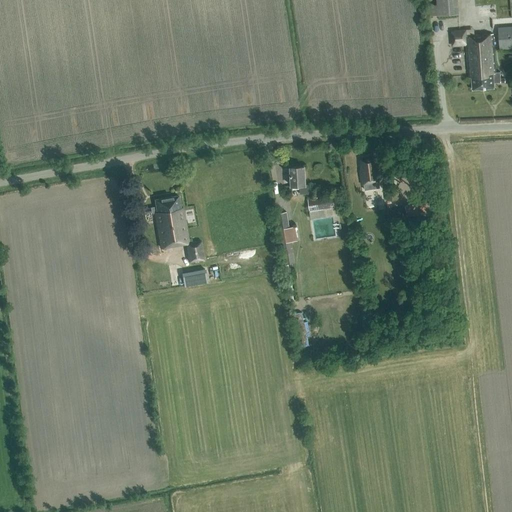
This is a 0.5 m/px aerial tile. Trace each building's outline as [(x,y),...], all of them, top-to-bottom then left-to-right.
[(437,0),(437,5),(429,6),(430,16),(459,15),(457,0),(437,0)] [(511,48),(511,27),(498,29),(500,50),(511,48)] [(466,31),(452,32),(452,47),(466,46),(468,79),(472,79),(472,92),(495,91),(495,84),(504,84),(505,80),(499,80),(498,72),(495,72),(493,35),(466,36),(466,31)] [(362,184),(382,182),(380,168),(377,169),(376,158),(362,160),(363,170),(360,171),(362,184)] [(300,194),(309,194),(309,185),(306,185),(305,166),(291,167),(292,187),(300,186),(300,194)] [(386,201),(398,199),(397,187),(385,188),(386,201)] [(190,262),(206,259),(202,240),(191,242),(184,207),(182,208),(179,195),(156,200),(157,207),(144,209),(145,214),(155,213),(161,248),(187,244),(190,262)] [(308,199),(309,211),(335,207),(333,195),(308,199)] [(298,241),(296,227),(290,228),(287,212),(276,214),(279,230),(278,230),(283,264),(296,262),(292,242),(298,241)] [(190,286),(211,283),(208,269),(187,273),(190,286)] [(289,301),(295,300),(292,285),(286,286),(289,301)]
